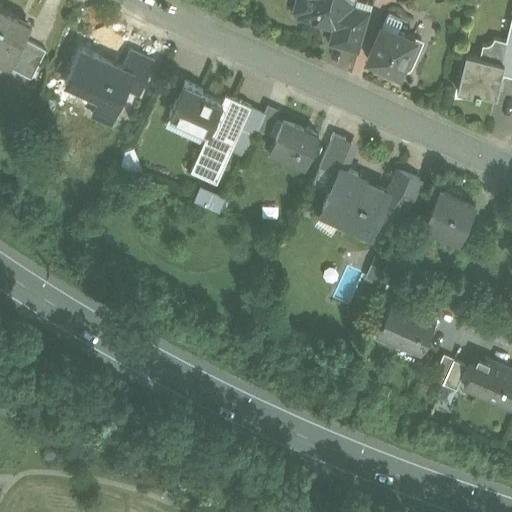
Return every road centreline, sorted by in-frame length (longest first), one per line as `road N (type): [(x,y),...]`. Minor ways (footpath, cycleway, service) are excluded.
road 1 (secondary): [(0,268),(195,384),(506,511)]
road 2 (residential): [(136,0),(511,167)]
